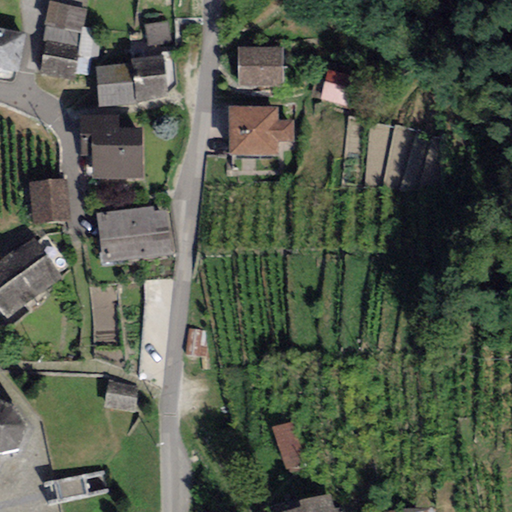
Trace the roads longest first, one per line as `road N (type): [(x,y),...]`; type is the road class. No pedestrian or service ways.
road 1 (residential): [(211,0),(169,399),(170,511)]
road 2 (residential): [(0,93),(62,128),(72,198)]
